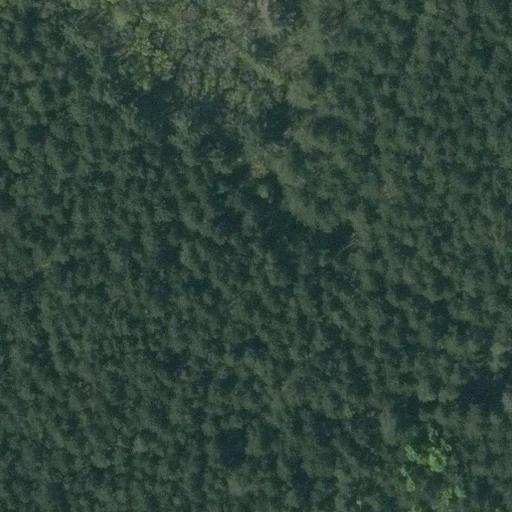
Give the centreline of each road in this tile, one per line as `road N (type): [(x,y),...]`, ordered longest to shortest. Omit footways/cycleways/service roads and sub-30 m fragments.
road 1 (track): [(420,0),(326,222),(511,331)]
road 2 (track): [(347,511),(368,387),(373,249)]
